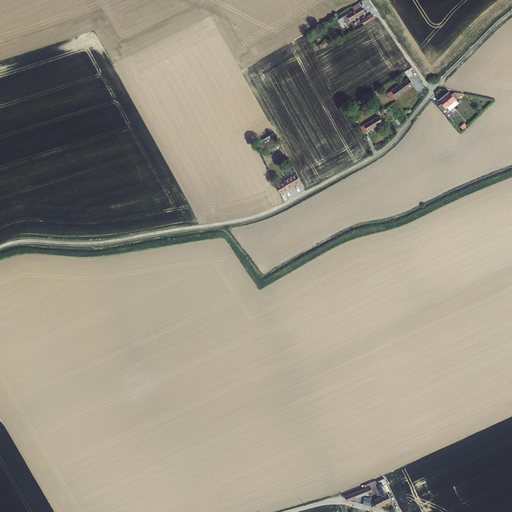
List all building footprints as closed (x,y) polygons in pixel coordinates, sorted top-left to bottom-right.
[(358,9),(354,12),(355,14),(345,20),(349,26),(363,18),(358,9)] [(366,23),(361,26),(363,29),(373,23),(370,19),(366,22),(366,23)] [(319,44),(322,48),(329,44),(327,39),(319,44)] [(410,83),(392,95),(396,101),(414,89),(410,83)] [(450,110),(459,103),(449,90),(438,99),(443,105),(441,107),(449,117),(454,114),(450,110)] [(381,127),(378,121),(359,132),(363,138),(381,127)] [(299,186),(295,178),(278,187),(283,195),(299,186)] [(376,506),(391,502),(385,484),(386,483),(384,478),(364,484),(366,487),(344,494),(346,500),(376,491),(378,497),(373,499),(376,506)]
